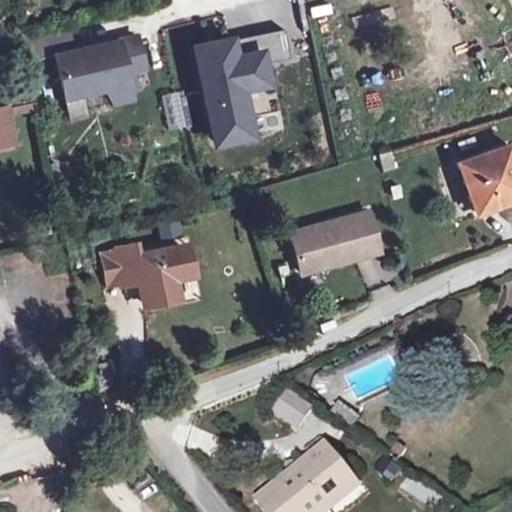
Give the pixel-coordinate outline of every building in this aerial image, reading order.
[(246,125),(239,88),(264,83),(261,65),(289,59),(283,29),(216,43),(218,55),(197,59),(212,132),(246,125)] [(67,31),(25,42),(30,61),(52,56),(72,51),(67,31)] [(52,56),(63,99),(101,89),(110,103),(137,86),(127,72),(124,73),(123,70),(122,68),(141,63),(135,36),(72,51),(52,56)] [(218,55),(216,43),(194,48),(197,59),(218,55)] [(380,65),(380,77),(421,77),(421,65),(380,65)] [(0,145),(13,142),(6,108),(0,108),(0,145)] [(246,125),(212,132),(214,142),(248,135),(246,125)] [(511,159),(507,146),(458,163),(472,204),(492,197),(495,206),(511,199),(511,159)] [(394,168),(389,151),(378,154),(382,171),(394,168)] [(495,206),(492,197),(472,204),(475,213),(495,206)] [(301,273),(378,252),(367,212),(289,233),(301,273)] [(172,273),(173,280),(193,276),(187,244),(181,246),(185,270),(172,273)] [(137,255),(134,245),(116,248),(117,250),(124,283),(124,285),(141,282),(146,306),(178,299),(173,280),(172,273),(185,270),(181,246),(137,255)] [(107,287),(124,283),(117,250),(100,254),(107,287)] [(311,411),(284,392),(272,409),(300,427),(311,411)] [(359,418),(339,404),(333,413),(352,427),(359,418)] [(357,486),(325,446),(259,499),(269,511),(309,511),(324,500),(330,508),(357,486)] [(324,511),(330,508),(324,500),(309,511),(324,511)]
